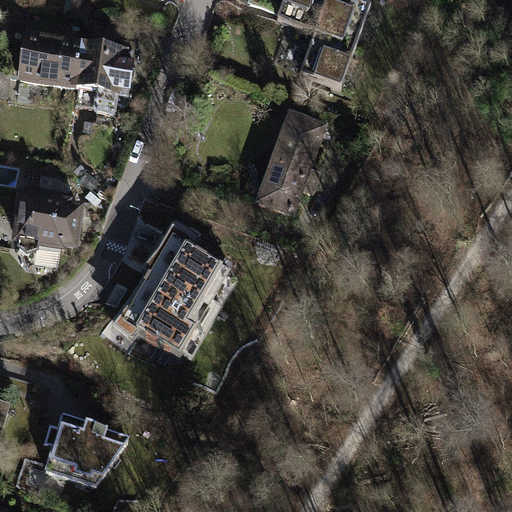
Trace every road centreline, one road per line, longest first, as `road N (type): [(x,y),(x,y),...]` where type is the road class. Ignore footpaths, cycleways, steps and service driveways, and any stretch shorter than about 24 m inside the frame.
road 1 (track): [(312,511),(511,204)]
road 2 (residential): [(116,242),(205,0)]
road 3 (residential): [(0,330),(62,307),(87,287),(116,242)]
